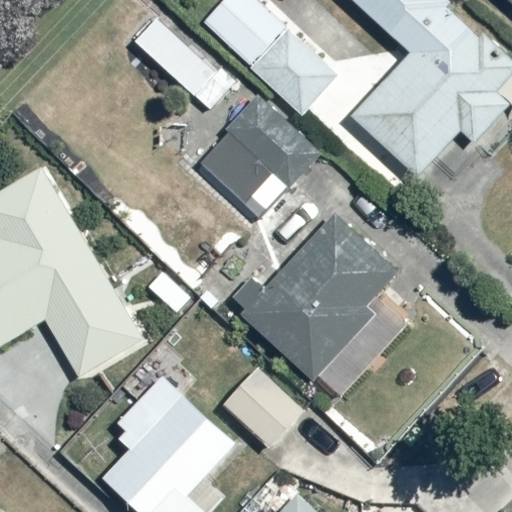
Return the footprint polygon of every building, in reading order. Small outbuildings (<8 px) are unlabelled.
[(268,0),(219,0),(200,21),(306,122),(349,77),(268,0)] [(349,121),(413,175),(455,133),(469,144),(508,108),(493,97),(511,76),(511,65),(441,0),(348,0),(408,54),(349,121)] [(230,126),(257,92),(161,11),(133,45),(230,126)] [(257,92),(230,126),(210,150),(198,165),(247,206),(279,168),(289,177),(318,144),(257,92)] [(145,344),(39,166),(0,191),(0,349),(45,326),(77,380),(145,344)] [(404,325),(375,299),(398,273),(329,216),(267,291),(249,278),(223,308),(333,400),(404,325)] [(386,481),(259,360),(219,407),(265,446),(253,461),(361,508),(386,481)] [(235,447),(163,379),(115,426),(134,446),(100,482),(132,511),(197,511),(185,500),(235,447)] [(310,511),(296,499),(283,511),(310,511)]
